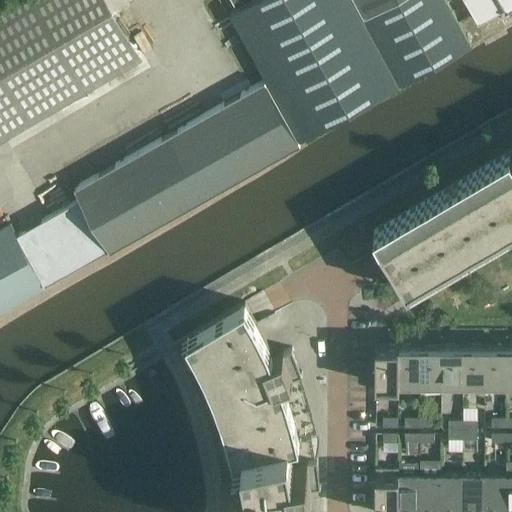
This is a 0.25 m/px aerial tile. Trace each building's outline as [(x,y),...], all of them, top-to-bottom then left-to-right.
[(110,0),(17,0),(0,10),(0,126),(138,46),(110,0)] [(251,0),(230,12),(300,138),(471,44),(447,0),(251,0)] [(511,0),(465,0),(478,21),(504,6),(506,8),(511,4),(511,0)] [(0,310),(46,284),(45,282),(109,246),(110,248),(299,142),(264,80),(75,186),(81,196),(17,232),(10,221),(0,227),(0,310)] [(511,231),(511,153),(510,150),(373,229),(383,245),(390,257),(397,270),(409,291),(511,231)] [(217,456),(223,494),(224,511),(308,511),(308,510),(307,487),(320,485),(319,481),(317,465),(316,458),(318,453),(319,446),(319,439),(318,434),(312,409),(312,407),(305,384),(300,374),(301,373),(294,353),(292,347),(272,355),(257,323),(256,322),(251,312),(245,301),(244,301),(172,344),(182,362),(191,380),(193,383),(199,398),(206,417),(212,437),(217,456)] [(375,391),(397,391),(397,344),(375,344),(375,391)] [(398,383),(419,383),(419,344),(397,344),(397,391),(398,391),(398,383)] [(419,383),(441,383),(441,344),(419,344),(419,383)] [(441,383),(462,383),(462,344),(441,344),(441,383)] [(462,383),(484,384),(484,344),(462,344),(462,383)] [(484,384),(505,384),(505,344),(484,344),(484,384)] [(496,401),(497,390),(482,389),(482,401),(496,401)] [(398,425),(397,415),(383,416),(383,426),(398,425)] [(404,426),(419,426),(419,416),(404,416),(404,426)] [(419,416),(419,426),(434,426),(434,416),(419,416)] [(506,426),(506,416),(491,417),(491,427),(506,426)] [(447,419),(448,429),(463,429),(462,419),(447,419)] [(477,419),(462,419),(463,429),(478,428),(477,419)] [(478,428),(463,429),(463,438),(478,438),(478,428)] [(463,429),(448,429),(448,439),(463,438),(463,429)] [(398,441),(397,431),(383,432),(383,441),(398,441)] [(419,441),(419,431),(405,431),(405,441),(419,441)] [(434,431),(419,431),(419,441),(434,441),(434,431)] [(506,441),(506,432),(491,432),(492,441),(506,441)] [(397,466),(397,511),(418,511),(419,473),(418,473),(418,461),(398,461),(398,466),(397,466)] [(374,511),(397,511),(397,466),(375,466),(374,511)] [(418,511),(440,511),(441,473),(419,473),(418,511)] [(440,511),(462,511),(462,473),(441,473),(440,511)] [(462,511),(483,511),(484,473),(462,473),(462,511)] [(483,511),(505,511),(505,473),(484,473),(483,511)]
